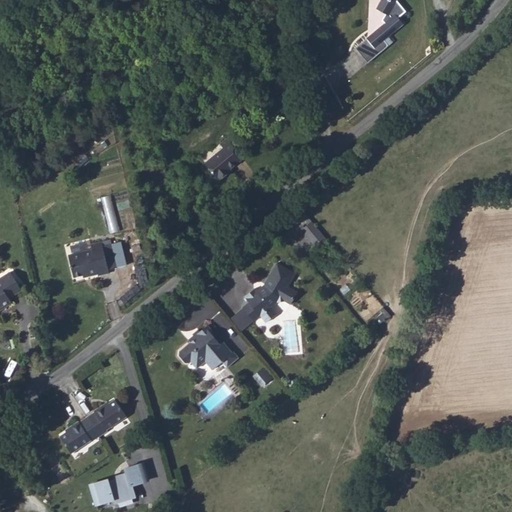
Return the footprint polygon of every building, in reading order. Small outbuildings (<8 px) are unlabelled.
[(397,9),(396,4),(399,0),(377,0),(381,3),(376,10),(383,15),(380,20),(382,23),(351,47),(364,61),(384,45),(383,42),(400,27),(399,22),(404,17),(397,9)] [(238,169),(255,155),(238,135),(231,140),(232,144),(214,160),(229,179),(238,172),(238,169)] [(314,222),(304,231),(312,241),(323,233),(314,222)] [(323,233),(312,241),(317,247),(328,238),(323,233)] [(75,257),(80,279),(92,276),(93,278),(103,276),(104,278),(117,276),(116,272),(111,249),(110,244),(97,246),(98,252),(75,257)] [(121,247),(111,249),(116,272),(126,270),(121,247)] [(297,275),(279,265),(267,288),(267,289),(261,294),(258,290),(247,299),(252,305),(263,318),(274,309),(280,304),(288,303),(294,306),(300,294),(290,289),(297,275)] [(20,298),(32,292),(22,273),(9,278),(11,282),(0,287),(0,312),(8,309),(9,311),(22,305),(20,298)] [(231,321),(242,334),(263,318),(252,305),(231,321)] [(274,309),(263,318),(269,325),(280,315),(274,309)] [(200,335),(195,339),(198,343),(179,357),(179,361),(183,365),(186,366),(189,365),(194,373),(203,366),(211,376),(222,368),(232,361),(222,348),(219,350),(214,343),(215,338),(210,331),(202,337),(200,335)] [(238,365),(234,359),(232,361),(222,368),(226,374),(238,365)] [(264,366),(253,375),(262,386),(273,377),(264,366)] [(67,438),(61,443),(73,461),(91,449),(92,450),(109,438),(108,437),(128,424),(116,406),(109,411),(108,409),(95,417),(96,418),(79,430),(78,429),(66,437),(67,438)] [(125,474),(89,485),(95,506),(113,501),(115,505),(137,498),(133,486),(149,482),(143,463),(123,469),(125,474)]
